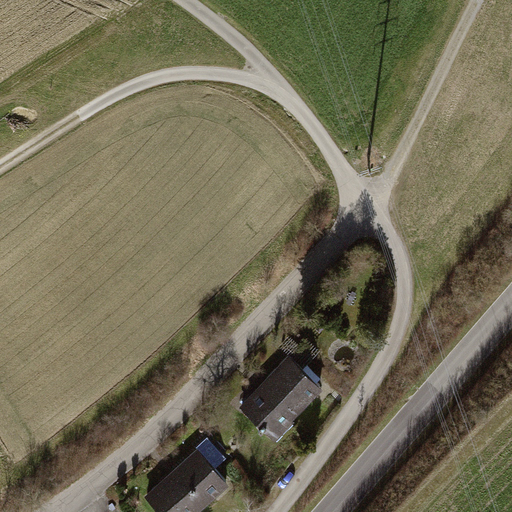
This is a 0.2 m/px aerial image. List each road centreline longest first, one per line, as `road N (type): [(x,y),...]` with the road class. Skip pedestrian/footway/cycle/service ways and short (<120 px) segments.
road 1 (residential): [(50,511),(214,379),(365,209)]
road 2 (residential): [(275,511),(350,412),(398,330),(403,262),(365,209)]
road 3 (track): [(283,89),(209,72),(150,80),(0,168)]
road 4 (tertiary): [(332,511),(511,305)]
road 5 (track): [(365,209),(421,122),(479,0)]
road 6 (track): [(365,209),(283,89)]
road 7 (track): [(414,511),(511,411)]
road 8 (track): [(283,89),(183,0)]
